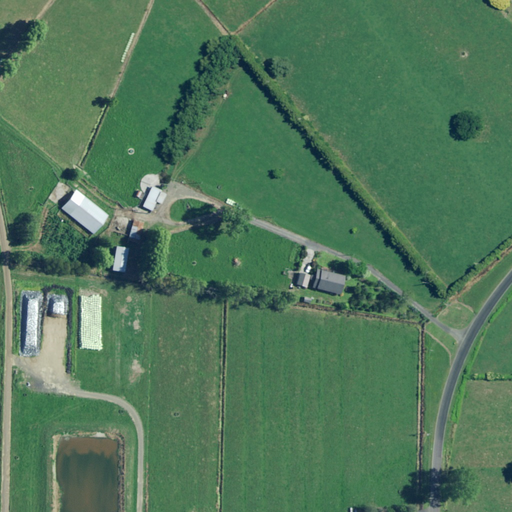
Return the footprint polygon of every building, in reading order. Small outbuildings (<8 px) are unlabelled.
[(165,193),(151,186),(142,206),(151,210),(155,201),(160,204),(165,193)] [(107,215),(75,190),(61,208),(93,233),(107,215)] [(144,222),(134,219),(127,240),(137,243),(144,222)] [(128,248),(116,246),(111,270),(123,272),(128,248)] [(309,279),(313,280),(311,287),(339,294),(343,276),(320,270),(319,273),(315,272),(314,275),(310,273),(309,279)] [(309,275),(299,272),(296,284),(306,287),(309,275)]
